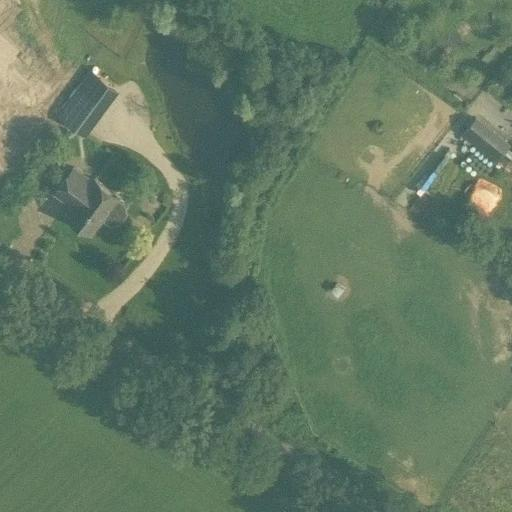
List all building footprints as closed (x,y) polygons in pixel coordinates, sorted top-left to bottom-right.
[(0,0),(0,23),(4,27),(18,9),(5,0),(0,0)] [(64,99),(82,69),(70,62),(52,92),(64,99)] [(91,67),(57,114),(86,135),(120,88),(91,67)] [(471,115),(458,136),(496,160),(509,139),(471,115)] [(118,198),(117,199),(97,182),(94,186),(76,171),(57,193),(76,208),(68,218),(90,236),(104,219),(109,224),(120,222),(127,213),(125,203),(118,198)] [(490,221),(505,191),(471,174),(456,203),(490,221)]
